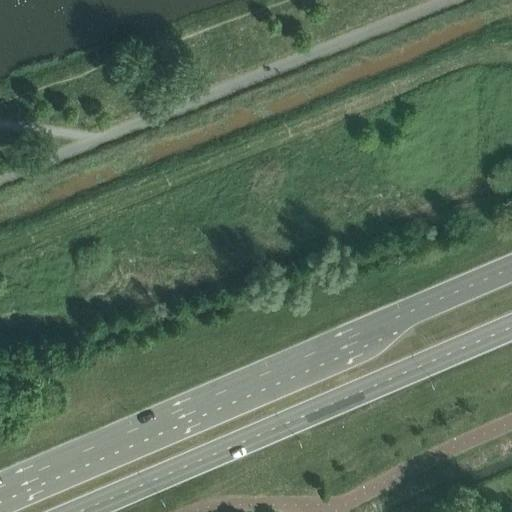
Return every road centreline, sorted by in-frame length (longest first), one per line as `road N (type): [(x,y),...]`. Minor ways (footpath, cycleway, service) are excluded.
road 1 (primary): [(511,267),(0,485)]
road 2 (primary): [(75,511),(511,326)]
